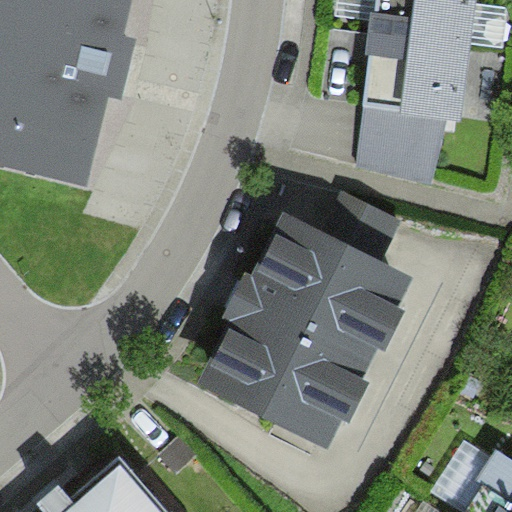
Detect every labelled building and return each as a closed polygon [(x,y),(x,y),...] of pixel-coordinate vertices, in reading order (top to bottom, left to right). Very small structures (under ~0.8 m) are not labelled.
[(118,0),(0,0),(0,164),(74,183),(96,92),(113,96),(127,38),(110,34),(118,0)] [(372,0),(367,39),(462,52),(469,0),(372,0)] [(367,39),(357,114),(452,127),(462,52),(367,39)] [(276,224),(194,390),(319,452),(404,281),(379,269),(399,229),(337,198),(315,243),(276,224)] [(169,511),(121,456),(81,491),(71,480),(37,510),(38,511),(169,511)] [(511,511),(511,460),(505,456),(467,511),(511,511)]
